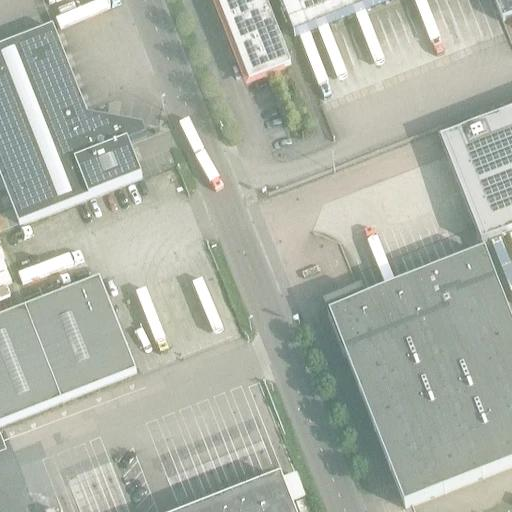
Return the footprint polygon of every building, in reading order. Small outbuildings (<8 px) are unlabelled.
[(511,0),(220,0),(245,61),(267,52),(275,71),(276,70),(289,65),(279,40),(291,35),(294,42),(400,0),(492,0),(502,24),(511,20),(511,0)] [(0,51),(0,180),(2,185),(19,229),(142,181),(128,147),(147,139),(143,130),(88,119),(53,31),(0,51)] [(511,116),(441,144),(482,249),(511,237),(511,116)] [(363,293),(325,308),(344,357),(346,357),(406,511),(511,469),(511,324),(486,258),(485,258),(368,304),(363,293)] [(100,283),(0,321),(0,429),(136,376),(100,283)] [(293,511),(282,482),(205,511),(293,511)]
